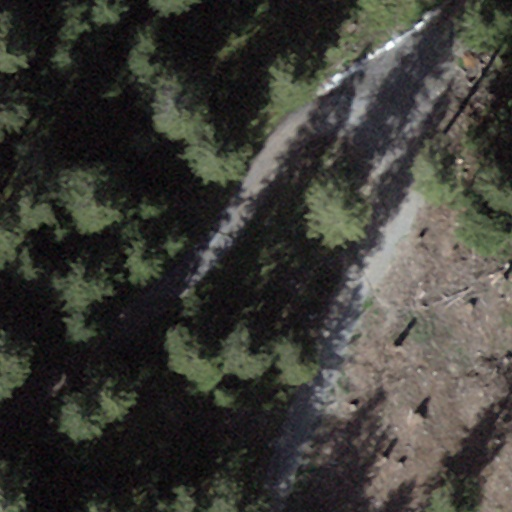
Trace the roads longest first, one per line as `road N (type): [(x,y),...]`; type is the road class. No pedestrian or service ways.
road 1 (track): [(0,425),(370,105)]
road 2 (track): [(370,105),(371,246),(282,430),(270,511)]
